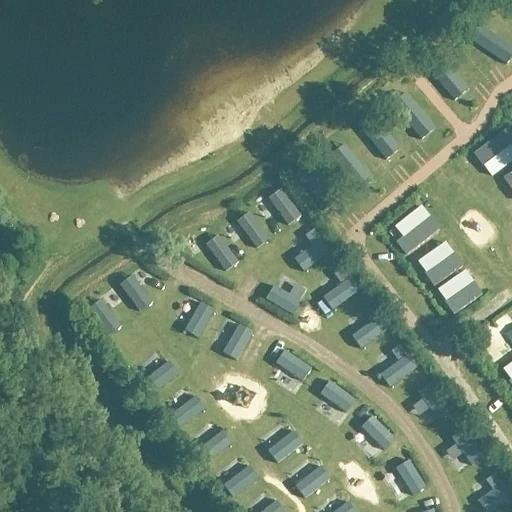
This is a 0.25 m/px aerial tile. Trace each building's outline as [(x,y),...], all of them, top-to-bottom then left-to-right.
[(495,65),(511,52),(511,27),(483,49),(495,65)] [(434,114),(466,89),(453,72),(421,97),(434,114)] [(488,114),(495,101),(483,94),(475,107),(488,114)] [(475,107),(445,133),(458,148),(473,134),(482,145),(497,132),(475,107)] [(499,141),(472,168),(484,179),(511,152),(499,141)] [(511,172),(502,183),(511,193),(511,172)] [(379,212),(392,228),(419,207),(406,190),(379,212)] [(396,253),(408,266),(444,236),(432,222),(396,253)] [(452,251),(423,279),(438,295),(467,267),(452,251)] [(214,253),(209,273),(229,278),(234,259),(214,253)] [(337,290),(351,278),(337,262),(323,273),(337,290)] [(460,324),(493,292),(478,277),(445,308),(460,324)] [(427,303),(437,316),(447,309),(436,296),(427,303)] [(230,346),(239,324),(220,316),(211,338),(230,346)] [(511,338),(489,354),(499,368),(511,359),(511,338)] [(357,400),(342,412),(356,430),(371,418),(357,400)] [(381,420),(366,434),(379,449),(394,435),(381,420)] [(396,482),(416,475),(409,452),(389,459),(396,482)] [(358,468),(347,475),(356,489),(367,483),(358,468)]
